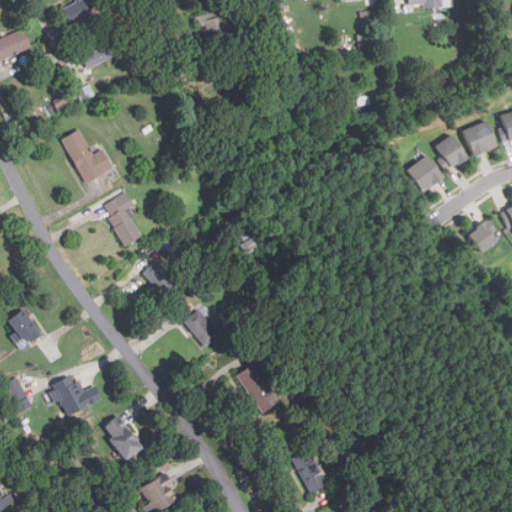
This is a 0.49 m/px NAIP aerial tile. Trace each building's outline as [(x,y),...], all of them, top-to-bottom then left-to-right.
[(76,0),(62,7),(71,25),(81,20),(85,27),(99,20),(89,0),(76,0)] [(198,15),(208,55),(232,49),(223,9),(198,15)] [(0,59),(32,46),(24,28),(0,38),(0,59)] [(88,68),(114,56),(108,43),(82,54),(88,68)] [(180,55),(183,67),(209,60),(206,48),(180,55)] [(511,111),(498,116),(506,141),(511,139),(511,111)] [(499,146),(490,119),(466,127),(475,154),(499,146)] [(85,182),(113,167),(103,148),(93,154),(80,128),(62,138),(85,182)] [(450,168),(469,157),(456,133),(437,143),(450,168)] [(446,176),(429,154),(408,169),(425,191),(446,176)] [(142,235),(127,209),(135,205),(126,191),(102,205),(126,245),(142,235)] [(511,231),(511,206),(502,211),(511,231)] [(499,240),(484,221),(469,232),(484,252),(499,240)] [(165,253),(178,246),(171,233),(158,240),(165,253)] [(244,254),(257,248),(251,237),(239,243),(244,254)] [(143,272),(166,298),(179,286),(156,260),(143,272)] [(184,321),(206,346),(220,334),(198,308),(184,321)] [(6,322),(23,345),(41,332),(24,309),(6,322)] [(263,413),(280,402),(254,363),(237,375),(263,413)] [(68,416),(104,401),(97,386),(83,392),(76,374),(49,385),(56,402),(61,400),(68,416)] [(4,384),(16,408),(29,401),(17,378),(4,384)] [(124,460),(142,451),(123,414),(105,424),(124,460)] [(327,484),(311,449),(293,457),(309,492),(327,484)] [(141,487),(153,511),(156,511),(180,501),(167,475),(141,487)] [(0,511),(15,501),(0,479),(0,511)]
